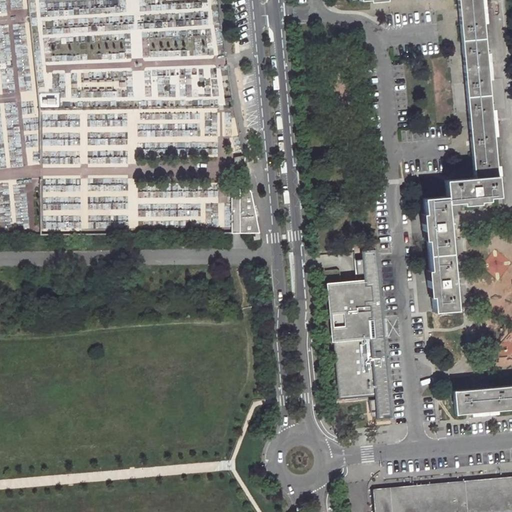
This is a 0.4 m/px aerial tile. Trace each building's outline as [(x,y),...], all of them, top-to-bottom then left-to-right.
[(456,0),(472,177),(443,179),(445,198),(422,200),(424,225),(421,225),(422,232),(425,232),(429,282),(426,282),(427,289),(430,289),(432,312),(455,311),(446,203),(469,201),(469,204),(477,203),(477,199),(497,197),(479,0),(456,0)] [(242,157),(233,159),(234,169),(240,169),(243,164),(242,157)] [(258,234),(250,193),(242,184),(238,184),(238,185),(234,185),(234,197),(230,197),(230,234),(258,234)] [(357,283),(326,285),(337,398),(373,394),(374,401),(368,401),(369,413),(375,412),(375,420),(391,418),(383,338),(369,339),(368,321),(381,320),(375,251),(360,252),(361,261),(355,261),(357,283)] [(369,339),(383,338),(381,320),(368,321),(369,339)] [(511,385),(452,391),(454,415),(511,409),(511,385)] [(511,511),(511,482),(375,495),(376,511),(511,511)]
